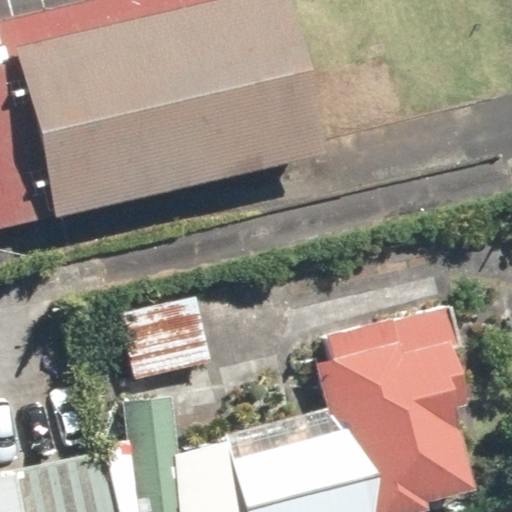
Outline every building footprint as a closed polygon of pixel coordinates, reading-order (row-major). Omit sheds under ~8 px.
[(0,223),(307,150),(270,0),(101,0),(0,24),(0,223)] [(182,292),(105,311),(123,381),(199,362),(182,292)] [(0,511),(103,511),(52,295),(0,307),(0,511)] [(317,406),(213,433),(234,511),(412,511),(477,495),(427,304),(299,337),(317,406)] [(112,399),(116,441),(101,442),(107,511),(179,511),(168,394),(112,399)]
